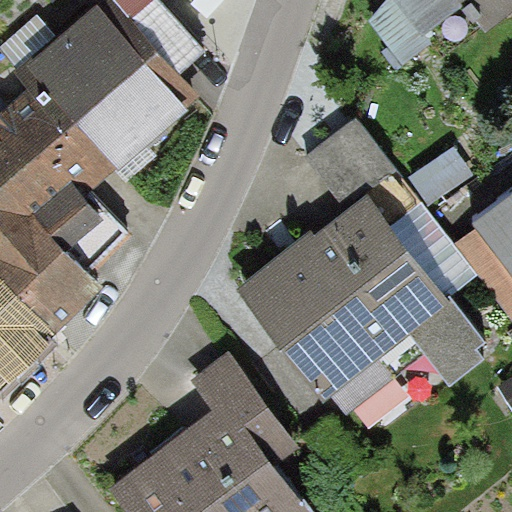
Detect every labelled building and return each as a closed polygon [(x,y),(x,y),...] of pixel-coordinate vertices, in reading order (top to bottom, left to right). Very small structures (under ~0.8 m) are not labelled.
[(119,0),(100,19),(92,11),(55,49),(21,82),(29,90),(0,120),(0,392),(102,287),(79,266),(118,225),(84,193),(180,93),(167,81),(193,54),(181,42),(221,0),(119,0)] [(441,0),(395,0),(363,25),(398,70),(458,21),(441,0)] [(511,0),(441,0),(458,21),(468,13),(486,37),(511,16),(511,0)] [(55,49),(31,24),(0,54),(0,68),(18,86),(21,82),(55,49)] [(354,127),(303,166),(344,220),(366,204),(438,297),(468,274),(450,250),(354,127)] [(511,202),(450,250),(468,274),(511,330),(511,202)] [(344,220),(241,300),(324,406),(374,368),(402,346),(449,310),(438,297),(366,204),(344,220)] [(449,310),(402,346),(442,398),(489,362),(449,310)] [(110,504),(116,511),(294,511),(267,477),(294,456),(223,366),(187,395),(210,425),(110,504)] [(405,408),(374,368),(324,406),(337,424),(348,416),(366,438),(405,408)] [(511,377),(492,394),(511,418),(511,377)] [(326,426),(304,445),(326,470),(348,452),(326,426)]
